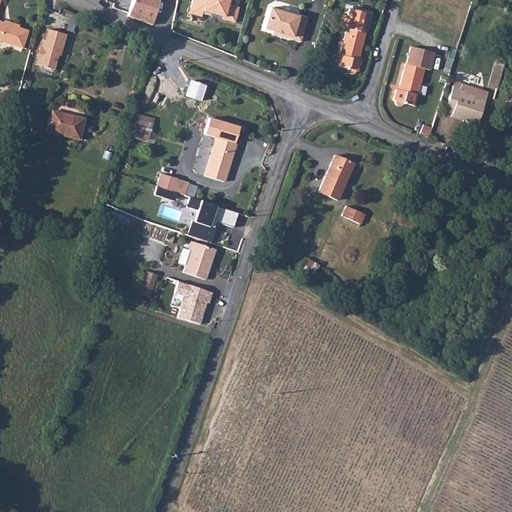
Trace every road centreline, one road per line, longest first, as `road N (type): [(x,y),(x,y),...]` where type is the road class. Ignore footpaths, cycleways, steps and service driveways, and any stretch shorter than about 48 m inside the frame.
road 1 (unclassified): [(307,100),(160,511)]
road 2 (unclassified): [(307,100),(76,0)]
road 3 (track): [(511,301),(421,511)]
road 4 (unclassified): [(511,186),(307,100)]
road 5 (unknown): [(283,166),(249,161),(221,186),(195,180),(182,163),(192,128)]
